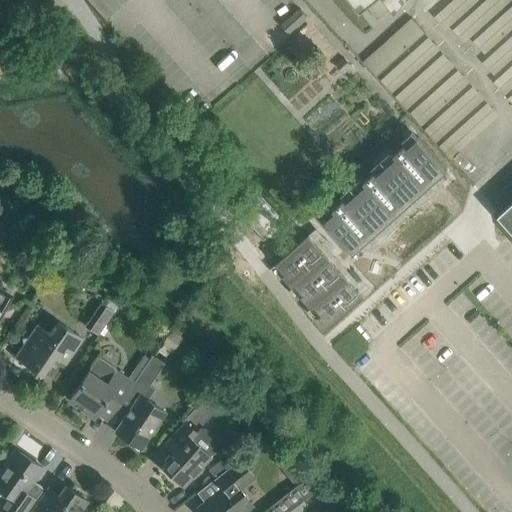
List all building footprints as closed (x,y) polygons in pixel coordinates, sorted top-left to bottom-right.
[(511,0),(354,0),(361,8),(366,5),(371,0),(390,0),(393,4),(396,8),(402,0),(511,0)] [(371,0),(366,5),(376,18),(393,4),(390,0),(371,0)] [(511,0),(420,0),(420,2),(454,25),(457,31),(478,45),(496,82),(511,91),(511,93),(511,0)] [(426,33),(412,17),(364,61),(378,76),(426,33)] [(337,210),(327,219),(356,251),(448,168),(418,136),(408,145),(406,142),(395,153),(397,155),(378,173),(376,170),(365,180),(367,183),(348,200),(346,197),(334,208),(337,210)] [(498,212),(497,212),(511,228),(511,180),(503,189),(511,199),(511,202),(500,213),(498,211),(498,212)] [(356,285),(346,274),(344,276),(336,267),(338,265),(328,254),(326,256),(318,247),(320,244),(310,233),(277,262),(286,272),(284,274),(294,286),(297,284),(304,293),(302,295),(312,307),(315,304),(322,313),(320,315),(330,327),(363,298),(354,287),(356,285)] [(101,303),(85,325),(99,334),(114,312),(106,306),(101,303)] [(66,364),(77,348),(84,337),(58,320),(49,332),(37,323),(29,336),(22,337),(23,345),(15,357),(42,375),(55,357),(66,364)] [(171,330),(162,345),(173,352),(182,337),(180,336),(171,330)] [(140,448),(152,432),(165,411),(148,399),(155,388),(150,385),(164,363),(152,355),(142,370),(122,399),(132,406),(115,431),(140,448)] [(129,379),(114,368),(98,357),(69,399),(94,416),(101,406),(112,414),(122,399),(142,370),(137,366),(129,379)] [(192,408),(201,423),(222,410),(212,395),(192,408)] [(200,428),(196,432),(185,422),(165,444),(175,453),(162,466),(184,486),(211,457),(210,456),(219,446),(219,439),(205,427),(200,428)] [(26,511),(36,499),(26,491),(42,467),(17,449),(0,472),(0,511),(26,511)] [(295,487),(307,477),(291,458),(279,467),(295,487)] [(242,511),(231,497),(238,491),(255,478),(240,459),(227,468),(223,471),(215,478),(222,487),(197,507),(200,511),(242,511)] [(221,460),(208,470),(215,478),(223,471),(227,468),(221,460)] [(305,499),(317,490),(307,477),(295,487),(305,499)] [(80,511),(88,501),(65,485),(51,505),(41,498),(31,511),(80,511)]
